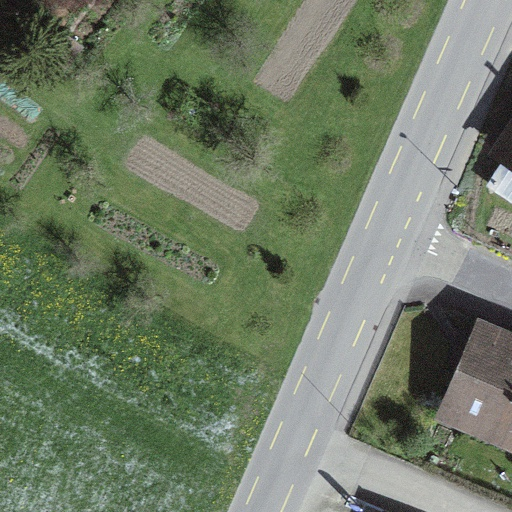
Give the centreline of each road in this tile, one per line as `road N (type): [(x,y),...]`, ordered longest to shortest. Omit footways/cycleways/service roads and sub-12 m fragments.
road 1 (tertiary): [(388,233),(269,511)]
road 2 (tertiary): [(487,0),(388,233)]
road 3 (residential): [(511,287),(388,233)]
